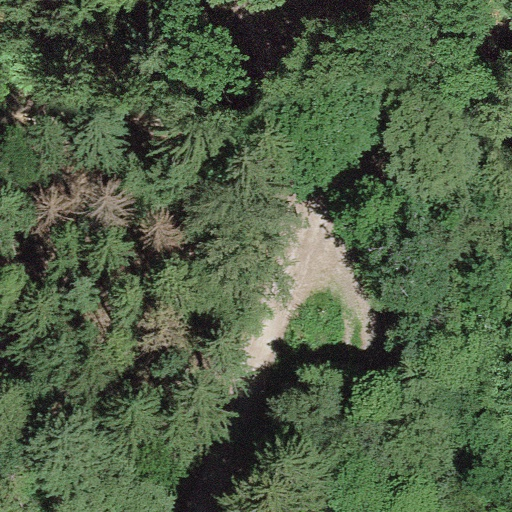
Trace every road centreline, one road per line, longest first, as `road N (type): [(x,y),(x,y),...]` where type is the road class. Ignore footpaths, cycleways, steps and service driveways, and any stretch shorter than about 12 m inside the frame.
road 1 (track): [(299,255),(359,118),(435,0)]
road 2 (track): [(199,511),(299,255)]
road 3 (track): [(249,0),(295,158),(299,255)]
